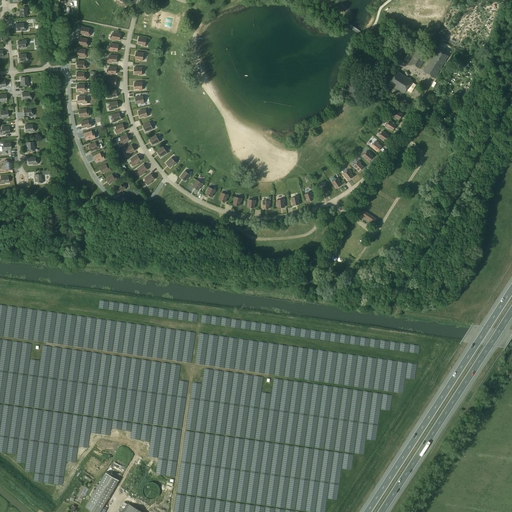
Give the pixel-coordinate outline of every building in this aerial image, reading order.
[(19,9),(20,16),(27,16),(26,11),(27,11),(27,6),(22,7),(22,8),(19,9)] [(443,15),(442,7),(408,8),(409,16),(410,16),(410,15),(413,15),(413,16),(421,16),(443,15)] [(20,23),(16,24),(16,31),(24,30),(24,27),(25,27),(25,22),(20,22),(20,23)] [(82,27),(80,33),(85,34),(85,35),(89,36),(90,31),(89,31),(89,28),(82,27)] [(110,39),(114,40),(115,39),(119,40),(121,34),(113,32),(112,35),(111,34),(110,39)] [(80,37),(78,44),(83,45),(83,46),(87,47),(88,42),(87,42),(87,39),(80,37)] [(137,44),(142,45),(142,46),(145,46),(147,39),(139,37),(137,44)] [(17,42),(18,48),(25,48),(25,45),(27,45),(26,40),(22,40),(22,41),(17,42)] [(109,46),(108,51),(113,51),(113,50),(118,51),(119,44),(111,43),(110,46),(109,46)] [(77,56),(82,56),(82,57),(86,58),(87,53),(85,53),(86,50),(78,49),(77,56)] [(424,71),(435,78),(448,56),(437,49),(424,71)] [(418,50),(410,62),(419,68),(427,56),(418,50)] [(136,52),(135,59),(139,59),(139,60),(143,61),(144,53),(136,52)] [(18,54),(19,61),(23,61),(23,62),(28,61),(28,56),(26,56),(26,54),(18,54)] [(107,62),(112,63),(112,62),(116,62),(117,55),(109,55),(109,58),(107,57),(107,62)] [(76,67),(81,68),(81,69),(86,69),(86,64),(84,64),(84,61),(77,61),(76,67)] [(412,81),(397,71),(389,84),(404,93),(412,81)] [(20,77),(21,85),(24,85),(24,86),(29,86),(28,81),(27,82),(27,77),(20,77)] [(107,81),(107,86),(111,86),(111,85),(116,85),(116,78),(108,78),(108,81),(107,81)] [(107,93),(107,98),(112,98),(112,97),(117,97),(116,90),(108,90),(109,93),(107,93)] [(22,93),(22,99),(27,99),(27,100),(32,100),(31,95),(30,95),(29,92),(22,93)] [(77,97),(78,103),(82,103),(82,104),(87,104),(87,99),(85,99),(85,96),(77,97)] [(143,96),(135,97),(136,104),(141,103),(141,104),(144,103),(143,96)] [(108,105),(109,110),(114,110),(114,109),(118,108),(117,101),(109,102),(110,105),(108,105)] [(23,109),(24,116),(28,115),(28,116),(33,116),(33,111),(31,111),(31,108),(23,109)] [(78,110),(79,116),(84,116),(84,117),(89,116),(88,111),(87,111),(86,108),(78,110)] [(145,109),(138,111),(140,118),(144,116),(144,117),(148,116),(145,109)] [(392,116),(399,120),(403,114),(399,112),(399,111),(396,109),(392,116)] [(0,112),(0,114),(0,113),(0,118),(4,118),(4,117),(8,117),(8,110),(0,110),(0,112)] [(111,118),(112,123),(117,121),(117,120),(121,119),(119,113),(112,115),(112,118),(111,118)] [(88,120),(81,122),(82,128),(87,127),(87,128),(92,127),(90,122),(89,122),(88,120)] [(386,127),(392,131),(396,125),(392,123),(393,122),(390,120),(386,127)] [(150,122),(142,125),(145,131),(149,130),(150,130),(153,129),(150,122)] [(24,125),(25,132),(30,131),(30,132),(34,132),(34,127),(33,127),(32,124),(24,125)] [(116,129),(115,129),(116,134),(121,132),(120,131),(125,130),(122,124),(115,126),(116,129)] [(2,130),(0,130),(0,135),(5,135),(5,134),(10,133),(9,126),(1,127),(2,130)] [(91,131),(84,133),(86,140),(91,138),(91,139),(95,138),(94,133),(92,134),(91,131)] [(383,131),(379,137),(385,142),(389,136),(385,133),(386,133),(383,131)] [(121,140),(119,141),(121,145),(126,143),(125,143),(129,141),(127,134),(119,138),(121,140)] [(149,139),(152,145),(156,143),(157,143),(160,142),(156,135),(149,139)] [(376,141),(371,147),(377,152),(382,146),(378,143),(379,143),(376,141)] [(33,142),(26,142),(27,150),(30,150),(30,151),(35,151),(34,146),(33,146),(33,142)] [(95,142),(88,145),(91,151),(95,150),(95,151),(100,149),(98,144),(96,145),(95,142)] [(1,146),(2,151),(6,151),(6,150),(11,149),(10,143),(3,143),(3,146),(1,146)] [(124,148),(126,151),(125,152),(127,156),(131,154),(130,153),(135,151),(131,145),(124,148)] [(156,151),(160,157),(164,154),(165,155),(167,153),(163,147),(156,151)] [(368,151),(363,156),(369,162),(373,157),(370,154),(371,153),(368,151)] [(100,153),(93,156),(96,163),(100,160),(101,161),(105,159),(103,155),(101,155),(100,153)] [(137,155),(130,159),(132,161),(131,162),(133,166),(137,164),(137,163),(140,160),(137,155)] [(27,157),(28,164),(33,164),(33,165),(37,164),(37,160),(35,160),(35,157),(27,157)] [(171,157),(165,163),(170,168),(173,165),(174,165),(177,163),(171,157)] [(4,161),(5,165),(6,165),(6,170),(13,169),(12,161),(9,162),(9,160),(4,161)] [(353,166),(359,172),(364,167),(361,164),(361,163),(359,161),(353,166)] [(106,164),(99,168),(102,174),(106,171),(107,172),(111,170),(108,166),(107,167),(106,164)] [(143,164),(137,169),(139,171),(137,172),(140,176),(144,173),(144,172),(147,170),(143,164)] [(349,170),(343,174),(348,181),(353,177),(351,173),(351,172),(349,170)] [(180,177),(185,181),(188,178),(189,178),(191,175),(185,171),(180,177)] [(150,173),(144,178),(146,180),(145,181),(148,185),(151,182),(154,179),(150,173)] [(34,174),(35,182),(38,182),(38,183),(43,183),(42,178),(41,178),(41,174),(34,174)] [(106,179),(109,184),(113,182),(114,182),(118,180),(115,176),(114,177),(112,174),(106,179)] [(1,179),(0,179),(0,184),(4,184),(4,183),(9,182),(8,176),(0,176),(1,179)] [(338,178),(332,182),(336,189),(342,185),(339,181),(340,181),(338,178)] [(192,186),(198,190),(200,186),(201,187),(203,184),(196,180),(194,184),(192,186)] [(114,188),(118,193),(121,191),(122,191),(126,189),(123,185),(121,186),(120,183),(114,188)] [(320,188),(324,195),(330,192),(328,188),(327,185),(320,188)] [(209,187),(205,194),(211,197),(213,193),(214,193),(216,190),(209,187)] [(219,200),(225,202),(227,198),(228,198),(229,195),(221,192),(219,200)] [(312,192),(304,195),(307,202),(314,200),(312,195),(313,195),(312,192)] [(291,198),(293,206),(299,204),(298,200),(299,200),(298,196),(291,198)] [(235,197),(233,205),(239,206),(240,202),(241,202),(242,198),(235,197)] [(277,200),(278,208),(284,207),(284,203),(285,203),(284,199),(277,200)] [(248,200),(247,208),(254,208),(255,204),(256,204),(256,200),(248,200)] [(376,219),(363,210),(360,214),(374,223),(376,219)] [(100,511),(120,479),(107,471),(87,506),(97,511),(100,511)] [(161,492),(161,491),(161,490),(160,488),(159,486),(158,485),(158,484),(156,483),(154,482),(152,482),(151,482),(149,483),(147,483),(146,484),(145,485),(144,487),(143,488),(142,490),(142,492),(143,494),(143,496),(144,497),(146,499),(147,500),(149,500),(151,501),(152,501),(154,500),(156,500),(158,499),(159,497),(160,496),(161,494),(161,492)] [(143,511),(128,503),(122,511),(143,511)]
